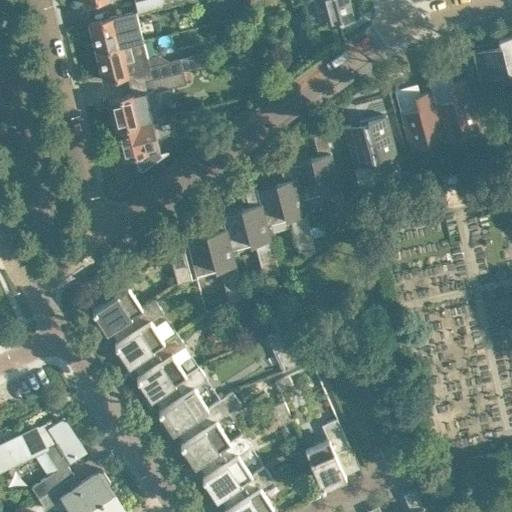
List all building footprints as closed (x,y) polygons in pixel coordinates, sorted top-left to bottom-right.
[(184,0),(134,0),(138,12),(184,0)] [(290,0),(292,5),(303,2),(309,26),(354,15),(349,0),(290,0)] [(96,50),(143,38),(136,11),(122,14),(122,13),(88,22),(96,50)] [(472,51),(480,80),(511,71),(511,34),(473,44),(475,50),(472,51)] [(103,79),(154,66),(151,55),(147,56),(143,38),(96,50),(103,79)] [(157,76),(169,73),(188,68),(202,64),(199,51),(153,62),(157,76)] [(146,78),(149,89),(186,80),(185,78),(190,77),(188,68),(169,73),(157,76),(146,78)] [(442,75),(428,79),(431,88),(434,102),(445,136),(446,140),(463,135),(462,131),(480,126),(466,79),(445,85),(442,75)] [(430,145),(428,141),(445,136),(434,102),(431,88),(419,92),(418,86),(409,89),(408,84),(394,88),(400,108),(412,150),(430,145)] [(133,92),(108,99),(115,127),(148,119),(144,104),(149,102),(146,89),(133,92)] [(353,164),(358,182),(359,188),(383,182),(383,183),(401,178),(398,165),(399,164),(386,114),(367,119),(369,127),(353,131),(352,129),(344,132),(349,149),(351,148),(355,164),(353,164)] [(162,156),(152,118),(148,119),(115,127),(122,156),(134,153),(137,166),(137,167),(138,168),(139,169),(140,169),(141,169),(142,169),(162,156)] [(300,197),(301,197),(325,191),(333,224),(349,220),(331,151),(318,154),(319,158),(293,165),(292,161),(290,161),(294,177),(295,176),(300,197)] [(442,174),(444,186),(435,188),(440,208),(473,201),(469,180),(459,182),(457,171),(442,174)] [(311,235),(301,197),(300,197),(295,176),(294,177),(283,180),(284,184),(258,190),(257,186),(256,187),(260,202),(266,223),(290,217),(298,250),(314,246),(311,235)] [(379,189),(371,191),(373,200),(381,198),(379,189)] [(404,209),(402,199),(373,206),(375,215),(404,209)] [(276,261),(266,223),(260,202),(248,205),(249,209),(223,215),(222,212),(221,212),(225,227),(231,248),(255,242),(264,275),(279,271),(276,262),(276,261)] [(244,297),(231,248),(225,227),(213,230),(214,234),(188,241),(187,237),(186,237),(191,257),(195,274),(220,267),(229,301),(244,297)] [(167,243),(174,269),(188,265),(181,239),(167,243)] [(177,282),(192,278),(188,265),(174,269),(177,282)] [(142,306),(139,301),(128,285),(120,290),(106,268),(87,281),(88,282),(91,280),(105,300),(92,308),(107,330),(129,315),(129,314),(142,306)] [(114,342),(129,363),(151,348),(164,340),(164,339),(151,319),(163,311),(154,297),(142,306),(129,314),(129,315),(137,327),(114,342)] [(275,329),(285,325),(279,312),(269,316),(275,329)] [(266,333),(282,369),(301,361),(285,325),(275,329),(266,333)] [(136,375),(151,397),(173,382),(173,381),(186,373),(185,372),(173,353),(185,344),(176,331),(164,339),(164,340),(151,348),(159,360),(136,375)] [(384,384),(377,356),(364,360),(371,388),(384,384)] [(186,373),(173,381),(173,382),(181,393),(158,408),(173,430),(195,415),(208,406),(207,406),(195,386),(207,378),(198,364),(185,372),(186,373)] [(279,389),(292,383),(288,374),(275,380),(279,389)] [(241,403),(232,390),(207,406),(208,406),(195,415),(203,427),(180,442),(195,464),(217,449),(217,448),(230,440),(229,439),(217,420),(241,403)] [(284,399),(270,405),(275,414),(288,409),(284,399)] [(279,424),(292,418),(288,409),(275,414),(279,424)] [(50,419),(0,442),(0,468),(58,441),(69,459),(84,449),(63,417),(53,423),(50,419)] [(305,447),(314,468),(322,486),(346,476),(335,451),(349,445),(336,417),(321,423),(328,437),(305,447)] [(253,433),(249,426),(229,439),(230,440),(217,448),(217,449),(225,460),(202,475),(216,497),(239,482),(252,473),(251,473),(238,453),(251,445),(247,438),(253,433)] [(66,462),(32,485),(39,496),(59,482),(74,473),(66,462)] [(273,478),(264,464),(251,473),(252,473),(239,482),(247,494),(224,509),(226,511),(266,511),(274,507),(263,491),(260,486),(273,478)] [(46,506),(62,495),(72,511),(83,511),(113,493),(98,469),(65,491),(59,482),(39,496),(46,506)] [(125,511),(113,493),(83,511),(125,511)]
